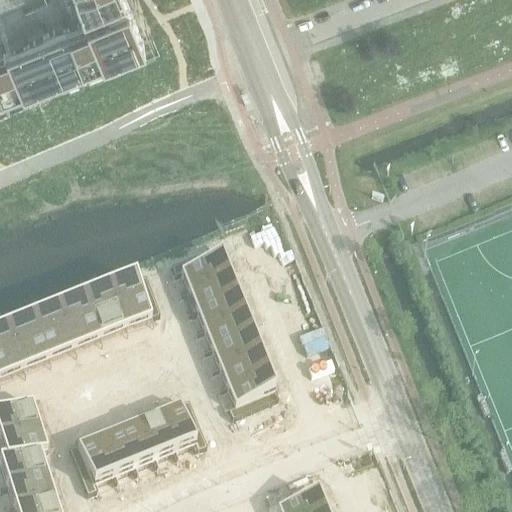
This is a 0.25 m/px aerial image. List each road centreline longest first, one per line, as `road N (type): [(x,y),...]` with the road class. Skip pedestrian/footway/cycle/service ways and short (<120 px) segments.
road 1 (unclassified): [(401,422),(309,196)]
road 2 (residential): [(233,231),(324,457)]
road 3 (residential): [(408,0),(252,59)]
road 4 (residential): [(56,442),(194,388)]
road 5 (residential): [(170,333),(40,384)]
